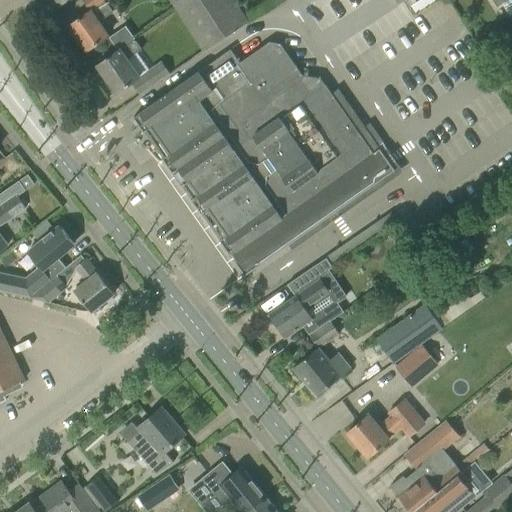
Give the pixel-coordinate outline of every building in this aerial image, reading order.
[(170,0),(203,50),(247,21),(233,0),(170,0)] [(68,25),(86,51),(107,36),(98,22),(113,12),(105,1),(90,11),(90,10),(68,25)] [(96,65),(116,93),(132,82),(140,94),(168,74),(160,62),(138,77),(126,59),(141,49),(134,39),(119,50),(119,49),(96,65)] [(244,276),(394,170),(338,89),(331,94),(325,85),(324,85),(320,78),(302,75),(280,44),(269,42),(239,62),(230,49),(133,118),(229,255),(231,254),(235,260),(234,261),(244,276)] [(0,250),(7,245),(0,235),(0,224),(25,208),(16,196),(25,190),(19,181),(0,193),(0,250)] [(57,258),(74,244),(59,225),(27,252),(40,267),(50,280),(56,274),(57,275),(65,268),(57,258)] [(73,291),(90,312),(114,293),(85,258),(74,267),(85,281),(73,291)] [(0,273),(0,291),(28,298),(50,280),(40,267),(25,279),(0,273)] [(50,280),(28,298),(48,303),(67,287),(57,275),(56,274),(50,280)] [(342,312),(328,291),(320,280),(297,296),(296,295),(268,314),(284,338),(310,320),(316,330),(342,312)] [(376,339),(393,363),(438,330),(441,329),(423,305),(376,339)] [(339,334),(330,321),(309,335),(318,348),(339,334)] [(0,391),(23,381),(0,333),(0,391)] [(396,367),(411,386),(437,364),(421,346),(396,367)] [(338,352),(328,360),(317,347),(293,367),(316,396),(350,367),(338,352)] [(391,416),(377,427),(367,415),(346,432),(367,457),(401,428),(408,437),(424,423),(404,399),(388,413),(391,416)] [(164,452),(185,434),(161,407),(137,427),(147,439),(138,447),(137,445),(133,449),(155,474),(173,462),(164,452)] [(390,486),(410,511),(461,472),(443,450),(458,437),(446,422),(405,454),(417,469),(405,479),(402,476),(390,486)] [(222,462),(199,481),(222,510),(224,511),(245,511),(265,496),(242,468),(233,475),(222,462)] [(461,472),(410,511),(454,511),(477,494),(467,481),(467,480),(461,472)] [(85,486),(105,511),(119,501),(99,475),(85,486)] [(170,475),(138,497),(146,508),(178,486),(170,475)] [(466,511),(491,511),(511,495),(511,484),(505,475),(486,491),(488,494),(466,511)] [(61,482),(30,505),(35,511),(93,511),(98,509),(78,484),(68,492),(61,482)] [(245,511),(277,511),(265,496),(245,511)] [(35,511),(30,505),(29,503),(16,511),(35,511)]
